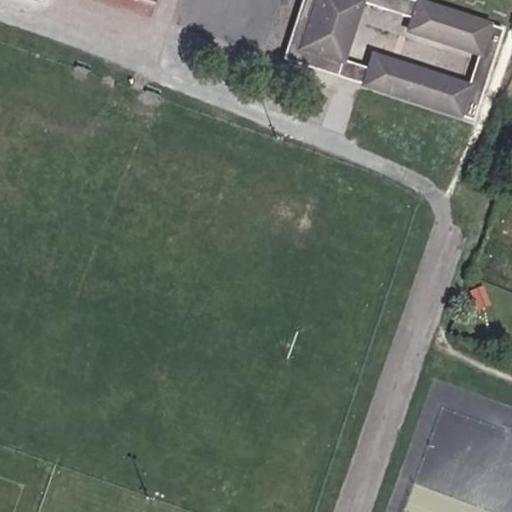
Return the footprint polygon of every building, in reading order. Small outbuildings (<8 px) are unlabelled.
[(84,0),(85,0),(149,20),(155,0),(84,0)] [(365,0),(315,0),(298,52),(344,67),(365,0)] [(395,0),(392,10),(407,15),(411,0),(395,0)] [(494,22),(428,0),(416,0),(406,30),(485,55),(494,22)] [(476,85),(372,50),(362,85),(463,122),(476,85)]
